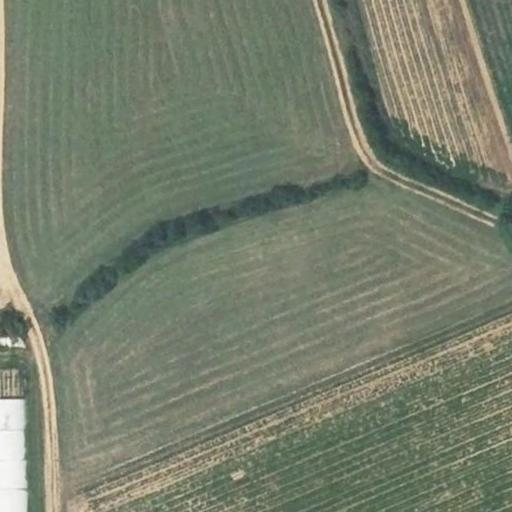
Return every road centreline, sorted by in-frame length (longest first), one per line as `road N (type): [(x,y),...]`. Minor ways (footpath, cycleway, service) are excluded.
road 1 (track): [(322,0),(368,168),(511,236)]
road 2 (track): [(0,253),(37,355),(50,511)]
